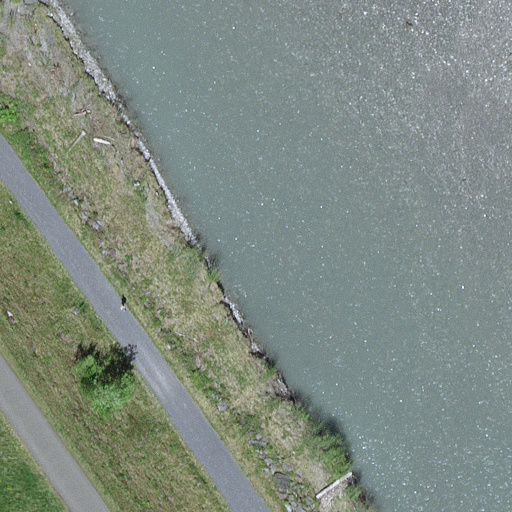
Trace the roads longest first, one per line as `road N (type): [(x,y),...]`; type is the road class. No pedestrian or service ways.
road 1 (track): [(242,511),(0,165)]
road 2 (track): [(0,387),(86,511)]
